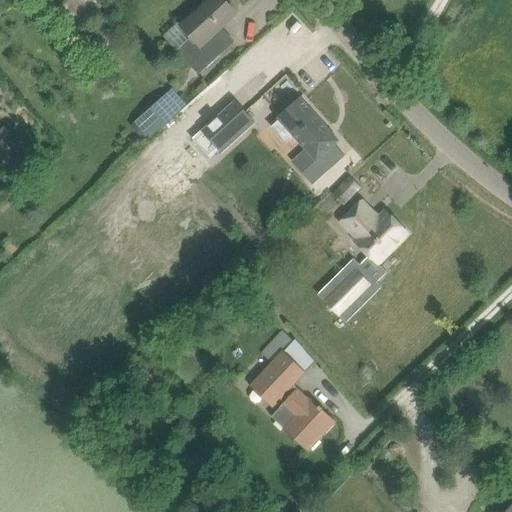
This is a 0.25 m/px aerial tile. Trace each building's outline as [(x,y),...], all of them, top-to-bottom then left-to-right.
[(209,0),(181,26),(191,36),(176,50),(197,73),(230,44),(220,33),(221,28),(237,13),(225,0),(209,0)] [(280,73),(279,71),(296,55),(271,28),(253,45),(253,46),(241,57),(267,85),(280,73)] [(228,69),(208,86),(205,83),(196,90),(199,94),(180,110),(194,126),(242,86),(228,69)] [(168,96),(148,113),(149,115),(137,125),(148,138),(180,110),(168,96)] [(286,115),(271,129),(285,144),(291,138),(313,161),(299,174),(311,186),(343,158),(333,146),(337,143),(298,100),(284,112),(286,115)] [(235,102),(200,133),(217,151),(251,121),(235,102)] [(10,123),(0,130),(0,131),(11,146),(13,144),(16,149),(22,144),(19,140),(21,138),(10,123)] [(332,193),(344,205),(363,187),(350,176),(332,193)] [(385,207),(379,212),(363,197),(338,221),(354,237),(352,239),(379,266),(411,233),(385,207)] [(371,284),(356,270),(325,301),(340,316),(371,284)] [(272,417),(308,450),(335,422),(313,401),(311,403),(297,390),(295,383),(315,361),(284,329),(260,351),(272,364),(265,371),(290,398),(272,417)]
